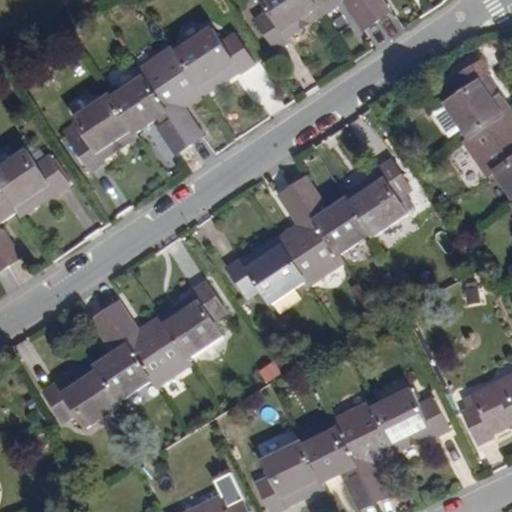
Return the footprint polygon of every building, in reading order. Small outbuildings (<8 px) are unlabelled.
[(294,34),(328,12),(319,0),(271,0),(276,7),(263,15),(283,45),(295,36),(294,34)] [(355,12),(366,29),(381,19),(367,0),(319,0),(328,12),(342,2),(341,0),(351,0),(358,10),(355,12)] [(386,0),(367,0),(381,19),(394,10),(386,0)] [(227,39),(216,24),(214,26),(225,43),(242,68),(245,66),(246,69),(260,60),(240,31),(227,39)] [(225,43),(214,26),(181,48),(209,90),(242,68),(225,43)] [(177,42),(143,65),(149,73),(167,102),(179,119),(195,144),(211,133),(200,116),(198,117),(186,99),(191,95),(194,100),(209,90),(181,48),(177,42)] [(451,101),(475,137),(511,112),(511,102),(508,97),(493,74),(495,73),(486,60),(457,79),(465,92),(451,101)] [(163,114),(159,107),(167,102),(149,73),(116,94),(139,130),(163,114)] [(116,94),(115,92),(105,99),(132,141),(142,134),(139,130),(116,94)] [(132,141),(105,99),(89,109),(116,152),(132,141)] [(109,161),(107,158),(116,152),(89,109),(80,115),(89,131),(77,139),(96,169),(109,161)] [(492,174),(498,170),(511,161),(511,112),(475,137),(470,141),(492,174)] [(167,126),(184,151),(195,144),(179,119),(167,126)] [(155,122),(144,127),(161,163),(172,157),(155,122)] [(34,149),(0,171),(0,175),(23,210),(26,214),(62,190),(64,192),(77,184),(57,155),(44,164),(34,149)] [(385,169),(349,192),(351,196),(375,233),(377,235),(414,211),(405,196),(417,188),(397,157),(384,166),(385,169)] [(511,161),(498,170),(511,190),(511,161)] [(23,210),(0,175),(0,224),(1,225),(23,210)] [(325,200),(309,175),(296,184),(313,209),(325,200)] [(348,262),(343,254),(323,224),(313,209),(296,184),(281,194),(292,212),(295,210),(305,226),(299,230),(296,227),(282,236),(309,279),(313,285),(348,262)] [(332,208),(356,245),(375,233),(351,196),(332,208)] [(329,211),(333,217),(323,224),(343,254),(356,245),(332,208),(329,211)] [(27,256),(11,231),(0,237),(0,245),(13,265),(27,256)] [(274,302),(309,279),(282,236),(247,260),(245,257),(233,265),(253,295),(265,287),(274,302)] [(0,274),(13,265),(0,245),(0,274)] [(231,312),(212,282),(203,288),(222,318),(231,312)] [(229,336),(219,321),(222,318),(203,288),(199,291),(201,294),(165,316),(193,359),(229,336)] [(136,316),(125,300),(111,309),(127,335),(136,348),(157,379),(163,388),(198,366),(193,359),(165,316),(150,326),(153,331),(147,335),(135,317),(136,316)] [(98,318),(115,343),(127,335),(111,309),(98,318)] [(127,354),(124,350),(101,365),(124,400),(157,379),(136,348),(127,354)] [(126,403),(124,400),(101,365),(98,360),(61,384),(60,382),(48,390),(67,419),(79,412),(89,426),(126,403)] [(511,379),(502,384),(500,380),(466,397),(472,408),(469,410),(479,429),(484,440),(498,434),(497,431),(511,423),(511,379)] [(421,403),(413,387),(375,405),(396,450),(401,448),(434,432),(436,435),(450,428),(435,397),(421,403)] [(372,398),(334,416),(340,429),(355,459),(359,467),(374,462),(371,457),(377,454),(379,458),(396,450),(375,405),(372,398)] [(343,472),(344,472),(348,471),(345,464),(355,459),(340,429),(322,437),(308,444),(326,481),(343,473),(343,472)] [(329,488),(326,481),(308,444),(307,441),(303,443),(270,459),(277,477),(265,483),(278,511),(285,511),(294,508),(292,505),(329,488)] [(383,477),(381,478),(374,462),(359,467),(363,476),(375,503),(391,495),(383,477)] [(361,510),(375,503),(363,476),(349,483),(361,510)] [(203,506),(205,510),(201,511),(251,511),(245,499),(231,506),(226,495),(203,506)]
